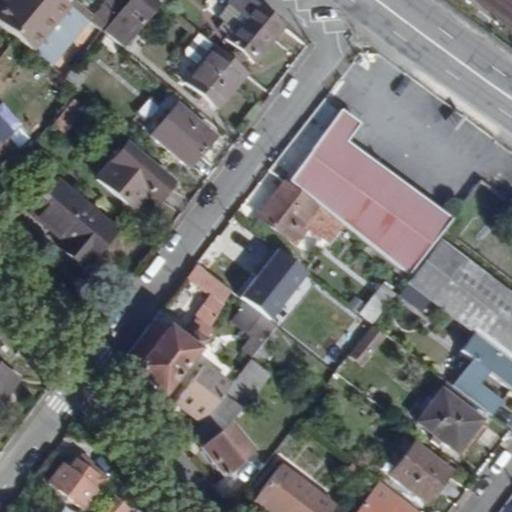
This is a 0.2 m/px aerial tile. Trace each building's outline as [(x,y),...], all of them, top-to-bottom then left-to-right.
[(8,0),(0,10),(0,24),(48,65),(85,18),(62,0),(8,0)] [(106,0),(90,22),(101,31),(124,0),(106,0)] [(133,22),(140,27),(159,2),(155,0),(130,0),(110,26),(122,35),(133,22)] [(224,39),(254,63),(283,28),(250,0),(232,0),(218,18),(225,24),(220,30),(227,35),(224,39)] [(117,44),(122,48),(140,27),(133,22),(122,35),(110,26),(106,32),(118,42),(117,44)] [(215,45),(183,83),(215,110),(247,72),(215,45)] [(65,79),(76,88),(85,76),(73,68),(65,79)] [(52,127),(63,135),(82,109),(71,101),(52,127)] [(152,136),(190,169),(215,138),(178,106),(152,136)] [(284,182),(406,276),(448,222),(344,142),(357,125),(339,111),(284,182)] [(0,150),(7,158),(17,148),(0,129),(0,150)] [(157,202),(172,183),(126,145),(97,180),(135,210),(148,195),(157,202)] [(83,270),(117,230),(57,181),(29,216),(60,241),(57,246),(83,270)] [(309,229),(321,237),(334,221),(284,182),(257,218),(295,247),(309,229)] [(511,358),(511,296),(442,242),(412,281),(511,358)] [(267,321),(305,275),(276,252),(238,297),(267,321)] [(222,307),(233,293),(197,266),(186,280),(222,307)] [(511,365),(511,358),(412,281),(409,285),(511,365)] [(359,316),(372,326),(389,303),(376,294),(359,316)] [(244,352),(253,358),(276,327),(267,321),(247,305),(233,323),(254,338),(244,352)] [(349,356),(369,329),(370,328),(357,318),(332,350),(330,349),(326,355),(341,366),(349,356)] [(158,401),(161,401),(208,340),(206,339),(212,330),(197,319),(180,338),(155,320),(123,361),(124,379),(148,408),(158,401)] [(362,349),(371,355),(382,339),(369,329),(349,356),(354,360),(362,349)] [(354,360),(362,365),(371,355),(362,349),(354,360)] [(255,453),(232,423),(268,376),(250,362),(230,388),(202,423),(192,436),(225,478),(255,453)] [(186,410),(202,423),(230,388),(202,366),(178,397),(189,405),(186,410)] [(0,393),(6,397),(16,380),(0,370),(0,393)] [(417,424),(450,450),(475,418),(441,392),(417,424)] [(175,401),(186,410),(189,405),(178,397),(175,401)] [(450,450),(458,455),(483,424),(475,418),(450,450)] [(390,478),(425,504),(449,472),(414,446),(390,478)] [(69,471),(64,468),(50,485),(81,510),(94,493),(98,496),(107,484),(102,480),(99,474),(92,468),(93,466),(81,456),(69,471)] [(266,511),(323,511),(330,504),(280,465),(252,501),(266,511)] [(416,511),(378,481),(354,511),(416,511)] [(127,511),(129,510),(113,496),(98,511),(127,511)]
